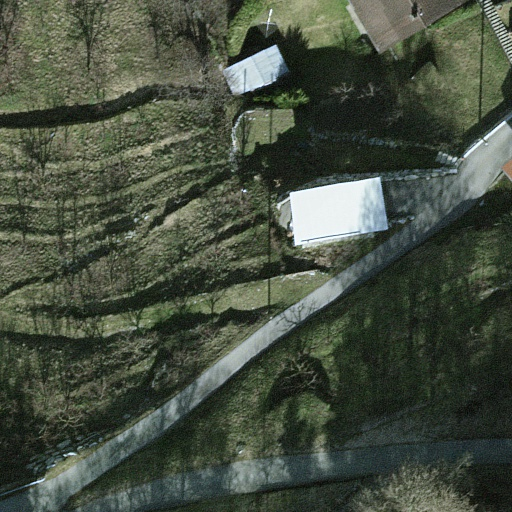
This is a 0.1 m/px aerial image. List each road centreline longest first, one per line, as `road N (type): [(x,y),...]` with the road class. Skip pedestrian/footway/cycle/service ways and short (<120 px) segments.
road 1 (unclassified): [(511,135),(452,202),(403,240),(130,442),(16,511)]
road 2 (track): [(511,461),(226,479),(105,511)]
